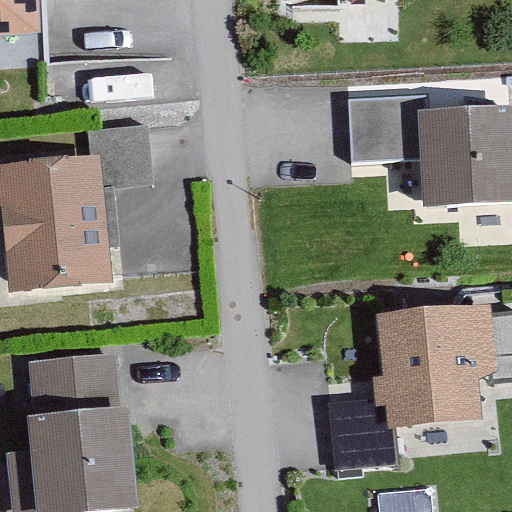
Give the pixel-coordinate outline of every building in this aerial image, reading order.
[(0,0),(0,47),(58,44),(55,0),(0,0)] [(295,0),(296,13),(402,11),(402,0),(295,0)] [(413,169),(411,112),(351,114),(353,172),(413,169)] [(511,125),(433,127),(435,215),(511,213),(511,125)] [(94,147),(95,170),(0,176),(0,227),(14,226),(19,301),(122,294),(116,197),(157,194),(153,143),(94,147)] [(505,322),(387,328),(392,413),(334,416),(338,477),(401,474),(399,437),(488,432),(486,387),(508,386),(505,322)] [(39,374),(51,511),(149,511),(141,415),(124,416),(120,367),(39,374)]
